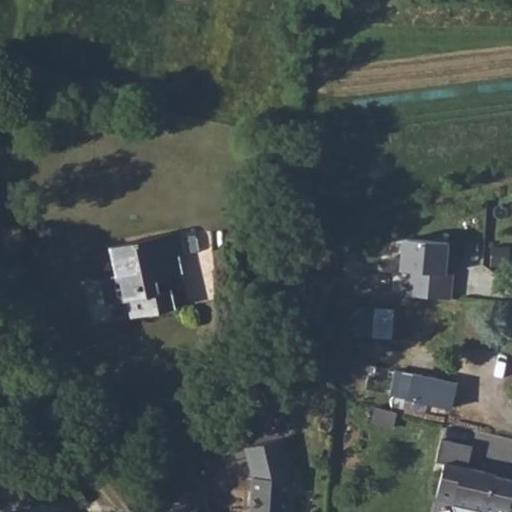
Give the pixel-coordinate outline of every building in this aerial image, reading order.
[(402,237),(398,236),(395,267),(405,268),(403,293),(452,297),(455,273),(447,272),(450,241),(402,237)] [(120,281),(105,285),(112,311),(133,306),(138,326),(178,316),(173,295),(161,299),(158,285),(184,279),(174,238),(113,253),(120,281)] [(352,333),(394,337),(396,306),(355,303),(352,333)] [(420,378),(414,403),(454,413),(458,394),(437,388),(438,383),(420,378)] [(474,444),(443,437),(437,459),(446,461),(437,498),(455,503),(456,499),(489,507),(490,502),(510,507),(511,499),(511,477),(495,474),(491,477),(486,470),(469,466),(474,444)] [(289,511),(292,477),(256,475),(253,511),(289,511)]
